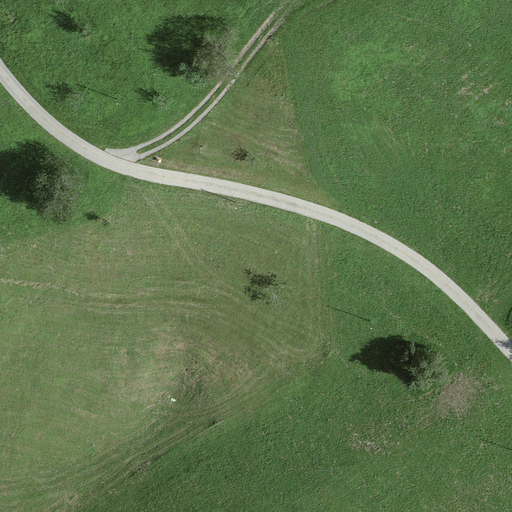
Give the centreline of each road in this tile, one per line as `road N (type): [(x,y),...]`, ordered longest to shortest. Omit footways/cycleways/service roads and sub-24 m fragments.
road 1 (track): [(0,59),(76,141),(117,161),(367,232),(469,300),(511,353)]
road 2 (track): [(98,152),(148,146),(194,121),(249,62)]
